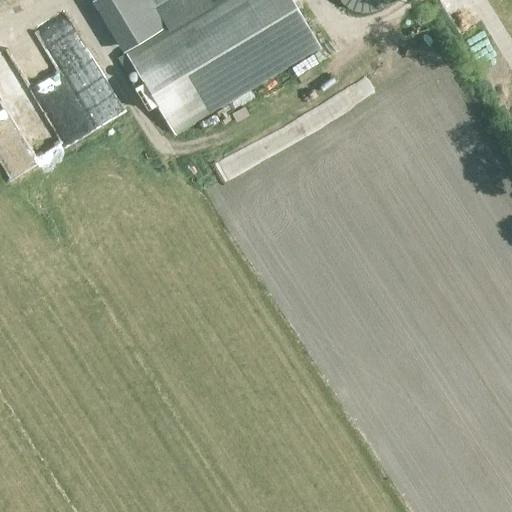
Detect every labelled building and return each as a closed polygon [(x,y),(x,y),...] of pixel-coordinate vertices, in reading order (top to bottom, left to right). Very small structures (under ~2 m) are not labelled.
[(148,0),(95,0),(91,3),(122,54),(165,28),(155,12),(148,0)] [(215,0),(125,55),(173,135),(320,47),(291,0),(215,0)] [(174,0),(148,0),(155,12),(174,0)] [(338,0),(339,2),(341,4),(343,6),(346,7),(348,9),(350,10),(353,11),(356,12),(359,13),(361,13),(364,13),(367,13),(370,13),(373,12),(375,12),(378,11),(381,9),(383,8),(385,6),(387,4),(389,2),(390,0),(338,0)] [(30,91),(53,83),(41,47),(18,55),(30,91)]
